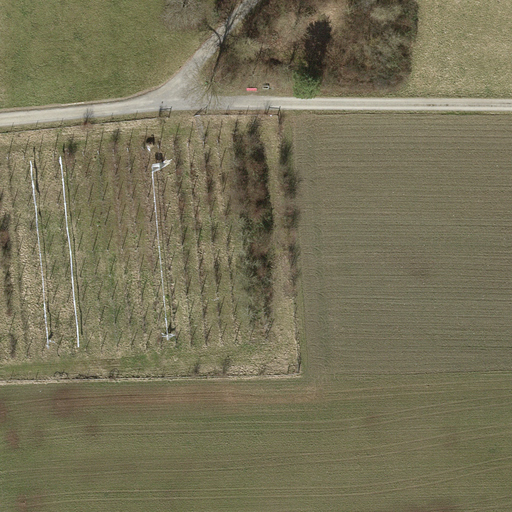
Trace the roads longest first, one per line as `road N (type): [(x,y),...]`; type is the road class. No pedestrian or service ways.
road 1 (track): [(511,108),(160,105)]
road 2 (track): [(0,124),(160,105)]
road 3 (track): [(160,105),(256,0)]
